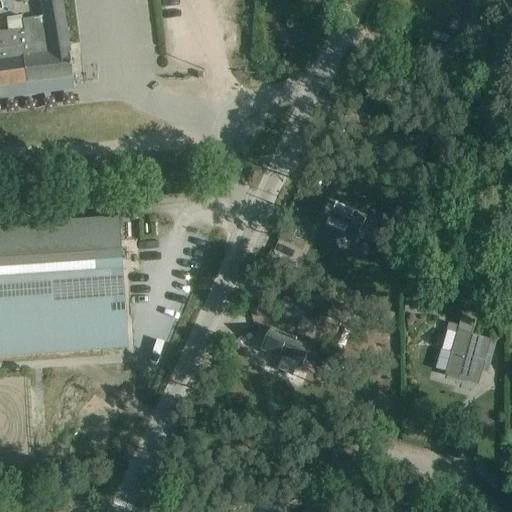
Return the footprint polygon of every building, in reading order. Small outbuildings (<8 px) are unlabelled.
[(0,84),(73,74),(62,0),(40,0),(42,15),(22,18),(22,14),(6,16),(7,29),(0,29),(0,84)] [(477,134),(471,154),(487,159),(494,139),(477,134)] [(351,236),(360,209),(330,200),(322,227),(351,236)] [(0,355),(127,346),(117,218),(0,226),(0,355)] [(429,293),(428,276),(425,277),(424,267),(409,269),(410,278),(408,278),(410,295),(429,293)] [(437,369),(477,381),(480,371),(488,373),(496,343),(490,341),(490,339),(473,334),(476,320),(462,316),(451,352),(443,350),(437,369)] [(257,346),(299,364),(305,349),(264,331),(257,346)] [(195,485),(183,480),(177,492),(190,497),(195,485)] [(0,497),(0,511),(27,511),(25,494),(0,497)]
